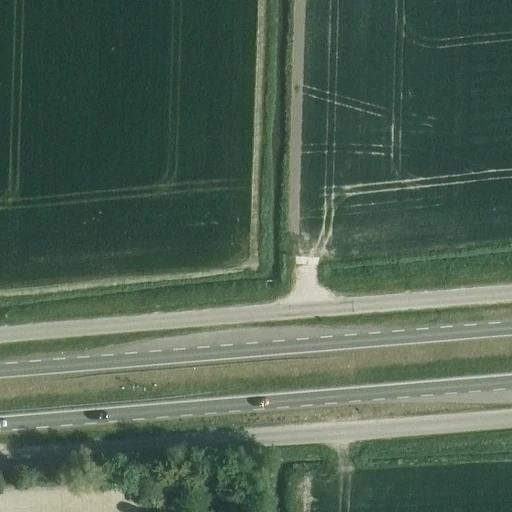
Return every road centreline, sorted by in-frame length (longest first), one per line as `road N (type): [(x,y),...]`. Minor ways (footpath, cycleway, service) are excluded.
road 1 (primary): [(511,329),(0,371)]
road 2 (unclassified): [(0,463),(511,421)]
road 3 (primary): [(0,424),(511,383)]
road 4 (unclassified): [(0,334),(511,296)]
